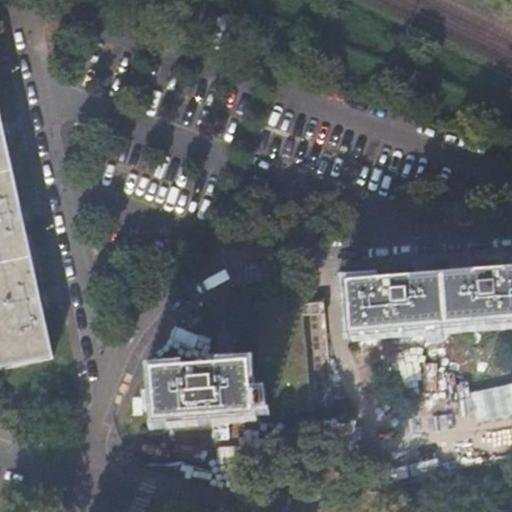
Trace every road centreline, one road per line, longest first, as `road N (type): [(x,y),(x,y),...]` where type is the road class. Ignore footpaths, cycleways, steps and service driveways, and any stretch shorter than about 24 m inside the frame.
road 1 (residential): [(511,236),(201,271),(105,381)]
road 2 (residential): [(0,4),(18,14),(105,381)]
